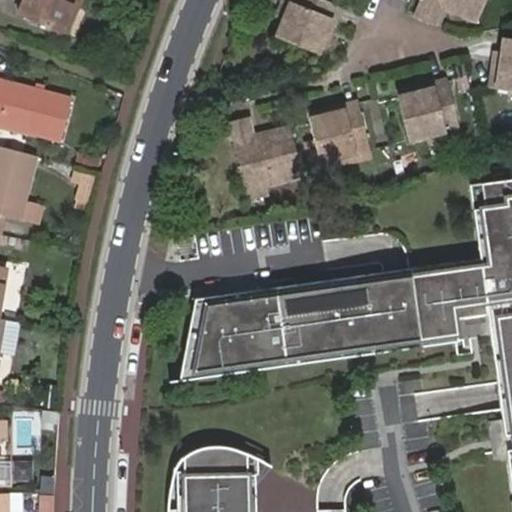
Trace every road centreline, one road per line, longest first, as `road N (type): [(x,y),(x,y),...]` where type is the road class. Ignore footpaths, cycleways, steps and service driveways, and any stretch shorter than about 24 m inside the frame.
road 1 (secondary): [(97,511),(102,390),(123,246),(169,84),(203,0)]
road 2 (residential): [(392,0),(368,61),(337,78),(239,99)]
